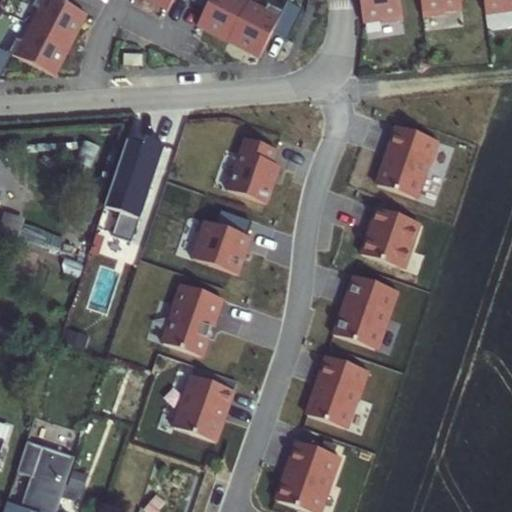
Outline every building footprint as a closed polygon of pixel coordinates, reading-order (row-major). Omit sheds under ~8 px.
[(44,10),(36,25),(76,46),(91,14),(74,5),(76,0),(39,0),(37,6),(44,10)] [(152,0),(173,10),(177,0),(196,0),(152,0)] [(196,0),(211,8),(202,25),(233,41),(254,1),(252,0),(196,0)] [(403,0),(363,0),(366,21),(384,19),(384,23),(407,20),(403,0)] [(465,0),(424,0),(427,17),(449,14),(449,10),(467,8),(465,0)] [(511,0),(487,0),(490,13),(511,10),(511,0)] [(254,1),(233,41),(264,57),(278,31),(293,39),(308,9),(292,1),(288,9),(273,2),(269,9),(254,1)] [(13,53),(60,77),(76,46),(36,25),(28,41),(21,37),(13,53)] [(0,79),(3,81),(17,55),(13,53),(1,47),(0,49),(0,79)] [(129,54),(128,64),(147,65),(148,54),(129,54)] [(236,143),(237,113),(213,112),(211,141),(236,143)] [(397,126),(375,186),(419,202),(441,141),(397,126)] [(131,134),(106,209),(141,221),(167,146),(131,134)] [(245,138),(227,191),(268,205),(281,165),(275,163),(279,149),(245,138)] [(378,209),(361,256),(406,272),(423,225),(378,209)] [(6,214),(5,234),(26,235),(26,214),(6,214)] [(253,238),(204,220),(190,259),(238,277),(253,238)] [(355,276),(333,336),(378,352),(400,292),(355,276)] [(225,301),(181,284),(159,343),(204,359),(225,301)] [(328,358),(305,418),(347,433),(369,373),(328,358)] [(236,393),(191,376),(171,428),(216,445),(236,393)] [(0,425),(0,443),(5,445),(7,441),(11,430),(0,425)] [(8,501),(4,511),(56,511),(75,457),(28,441),(18,472),(32,476),(22,506),(8,501)] [(297,441),(275,502),(303,511),(324,511),(344,458),(297,441)]
